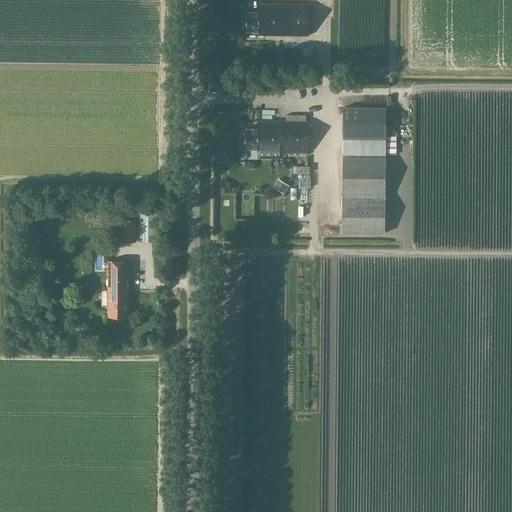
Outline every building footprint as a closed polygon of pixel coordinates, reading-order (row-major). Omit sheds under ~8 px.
[(308,35),(308,5),(258,4),(258,12),(246,12),(246,31),(258,31),(258,34),(308,35)] [(386,136),(386,107),(343,106),(343,153),(396,153),(396,136),(386,136)] [(283,159),(283,151),(307,152),(308,121),(306,121),(306,115),(286,115),(286,121),(257,121),(257,129),(245,129),(245,148),(257,148),(257,159),(283,159)] [(385,155),(343,155),(343,232),(385,232),(385,155)] [(275,175),(270,184),(282,191),(287,182),(275,175)] [(139,206),(139,240),(157,240),(157,206),(139,206)] [(125,221),(125,240),(135,240),(136,221),(125,221)] [(128,260),(108,260),(108,316),(128,316),(128,260)]
